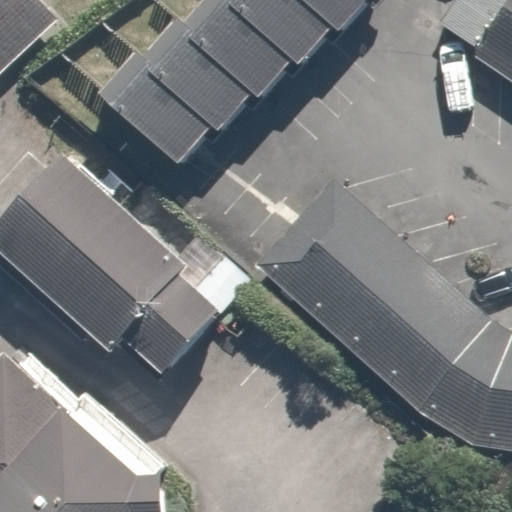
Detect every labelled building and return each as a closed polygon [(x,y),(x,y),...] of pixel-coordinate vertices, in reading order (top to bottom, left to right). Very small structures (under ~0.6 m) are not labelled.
[(0,0),(0,74),(58,20),(38,0),(0,0)] [(214,0),(108,99),(178,174),(366,0),(214,0)] [(511,2),(470,65),(511,93),(511,2)] [(220,314),(67,160),(0,226),(0,258),(137,396),(220,314)] [(511,333),(492,321),(335,184),(262,267),(393,388),(424,419),(469,448),(511,455),(511,333)] [(135,479),(0,353),(0,511),(165,511),(165,479),(135,479)]
